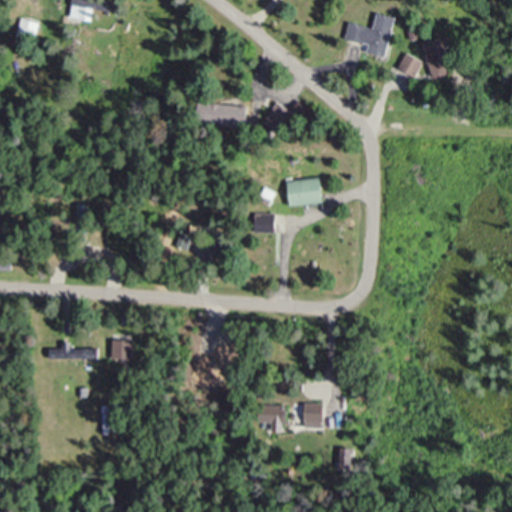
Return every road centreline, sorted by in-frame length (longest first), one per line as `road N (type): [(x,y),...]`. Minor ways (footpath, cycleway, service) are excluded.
road 1 (residential): [(0,288),(339,308),(363,292),(374,267),(374,129)]
road 2 (residential): [(465,128),(374,129),(217,0)]
